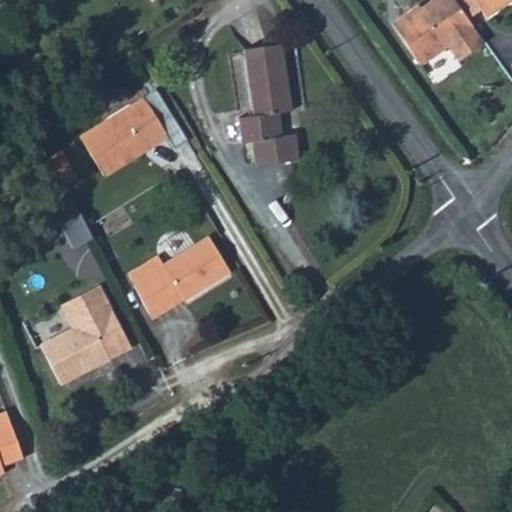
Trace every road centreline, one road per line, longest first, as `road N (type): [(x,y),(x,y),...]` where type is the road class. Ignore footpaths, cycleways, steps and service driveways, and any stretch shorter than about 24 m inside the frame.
road 1 (unclassified): [(213,511),(302,338),(465,212)]
road 2 (unclassified): [(316,0),(465,212)]
